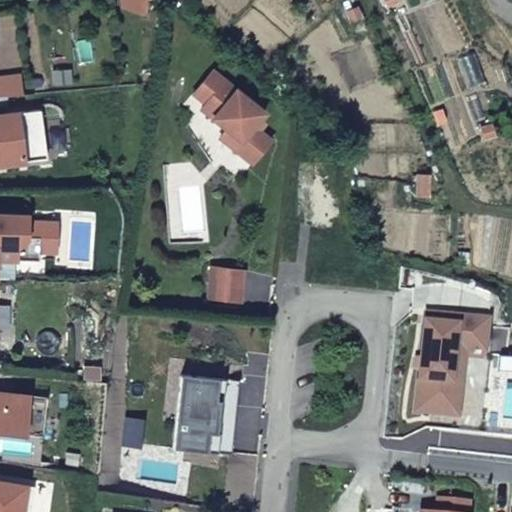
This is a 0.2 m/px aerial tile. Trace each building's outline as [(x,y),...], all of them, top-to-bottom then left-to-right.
[(254,126),(265,112),(213,70),(194,93),(207,103),(202,109),(227,129),(241,140),(235,148),(253,163),(271,140),(254,126)] [(0,114),(0,164),(47,158),(40,109),(0,114)] [(254,126),(261,131),(265,126),(258,121),(254,126)] [(227,129),(221,137),(235,148),(241,140),(227,129)] [(0,247),(16,248),(16,259),(39,259),(39,251),(56,251),(57,222),(27,221),(28,215),(0,214),(0,247)] [(0,247),(0,258),(16,259),(16,248),(0,247)] [(213,266),(209,299),(241,302),(244,270),(213,266)] [(462,383),(465,350),(485,352),(488,318),(426,312),(415,411),(458,416),(462,383)] [(174,447),(232,454),(240,379),(181,373),(174,447)] [(0,391),(0,432),(43,437),(47,396),(0,391)] [(30,511),(34,486),(0,480),(0,511),(22,511),(22,510),(30,511)] [(467,511),(468,500),(439,497),(436,511),(426,511),(420,511),(467,511)]
